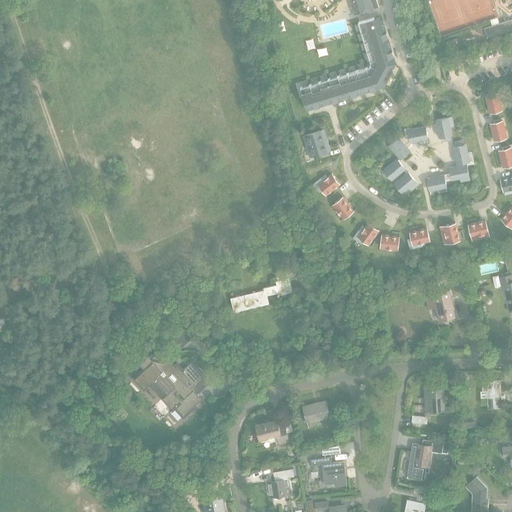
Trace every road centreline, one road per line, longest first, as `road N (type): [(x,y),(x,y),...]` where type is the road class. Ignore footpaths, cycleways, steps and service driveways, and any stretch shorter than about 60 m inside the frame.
road 1 (track): [(0,437),(114,323),(113,301),(6,0)]
road 2 (residential): [(412,93),(347,151),(349,173),(407,213),(481,205),(492,190),(465,78)]
road 3 (residential): [(402,368),(391,465),(385,486),(372,493),(360,483),(350,375)]
road 4 (residential): [(247,511),(244,413),(277,387),(350,375)]
